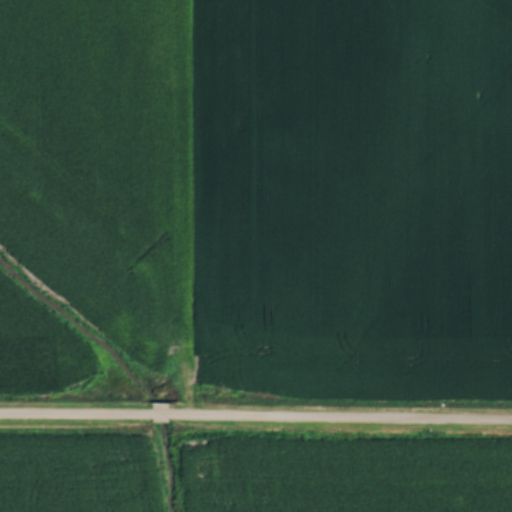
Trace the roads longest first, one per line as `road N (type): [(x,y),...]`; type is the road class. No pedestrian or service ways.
road 1 (residential): [(511,424),(165,414)]
road 2 (residential): [(151,414),(0,414)]
